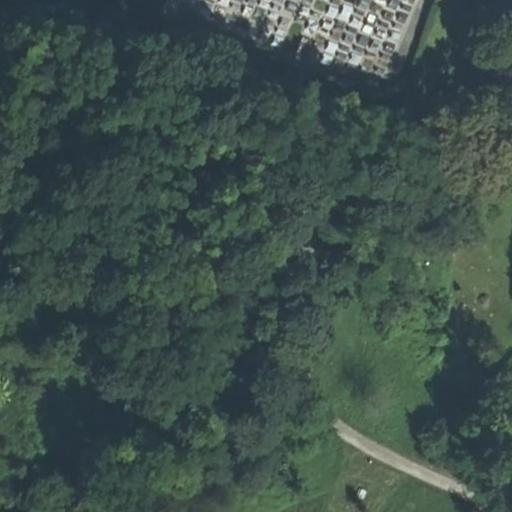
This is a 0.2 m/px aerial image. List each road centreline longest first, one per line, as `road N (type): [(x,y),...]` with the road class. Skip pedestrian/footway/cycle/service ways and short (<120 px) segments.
road 1 (track): [(511,55),(439,103),(336,128),(300,328),(301,361),(324,413),(490,511)]
road 2 (track): [(45,16),(119,48),(175,41),(285,76),(336,128)]
